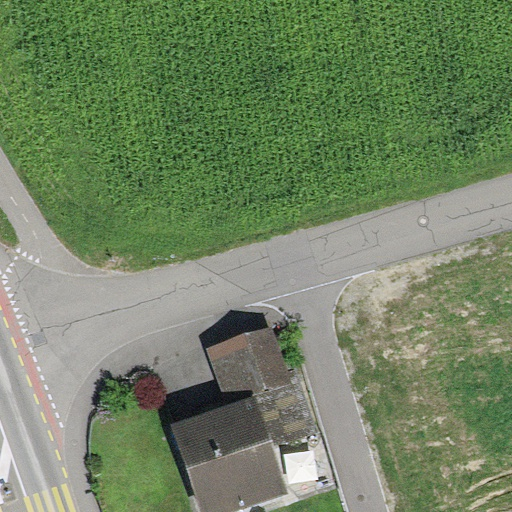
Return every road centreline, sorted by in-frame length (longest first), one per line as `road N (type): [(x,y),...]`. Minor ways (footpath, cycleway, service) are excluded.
road 1 (residential): [(0,339),(511,198)]
road 2 (track): [(0,183),(30,230),(63,318)]
